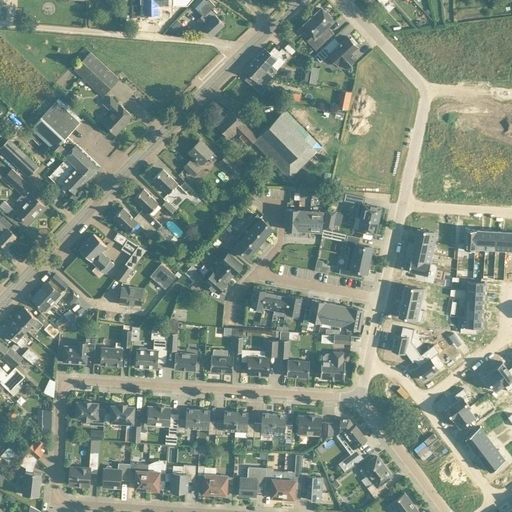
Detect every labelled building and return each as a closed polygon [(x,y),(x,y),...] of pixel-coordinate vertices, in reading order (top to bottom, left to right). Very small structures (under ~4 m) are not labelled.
[(143,0),(144,2),(144,14),(155,14),(155,13),(159,13),(159,6),(168,6),(167,0),(143,0)] [(196,0),(192,5),(202,16),(198,19),(212,35),(224,24),(215,15),(217,13),(214,10),(212,11),(211,10),(215,6),(209,0),(196,0)] [(315,38),(333,20),(332,19),(333,18),(328,13),(327,14),(321,8),(303,25),(315,38)] [(174,23),(169,28),(174,33),(179,28),(174,23)] [(356,58),(352,53),(358,47),(356,45),(357,44),(351,37),(350,39),(348,36),(340,43),(334,37),(314,55),(320,62),(328,55),(338,65),(340,64),(341,63),(345,68),(356,58)] [(119,79),(117,76),(85,47),(79,53),(74,59),(79,64),(74,69),(102,96),(119,79)] [(271,64),(279,55),(285,60),(289,55),(282,49),(279,51),(275,47),(269,53),(264,48),(253,60),(265,71),(266,70),(271,75),(276,69),(271,64)] [(253,60),(244,71),(256,81),(252,85),(260,93),(269,83),(274,78),(271,75),(266,70),(265,71),(253,60)] [(340,99),(349,100),(351,91),(342,90),(340,99)] [(288,92),(287,98),(300,100),(301,94),(288,92)] [(113,112),(103,122),(116,134),(123,126),(122,125),(131,115),(120,104),(119,105),(111,97),(104,104),(113,112)] [(56,101),(30,128),(54,150),(65,156),(67,158),(72,163),(89,178),(100,166),(76,144),(75,144),(67,136),(79,123),(56,101)] [(215,124),(222,131),(229,138),(235,132),(248,146),(251,144),(253,142),(289,178),(322,146),(285,109),(257,136),(232,111),(224,119),(222,117),(215,124)] [(11,111),(5,118),(18,131),(25,123),(11,111)] [(9,139),(0,148),(0,150),(28,177),(38,166),(31,159),(29,161),(15,147),(16,146),(9,139)] [(201,163),(208,157),(213,162),(218,157),(201,141),(190,152),(194,156),(190,160),(184,166),(194,175),(201,168),(198,165),(201,162),(201,163)] [(234,178),(243,169),(240,166),(233,160),(227,154),(219,162),(234,178)] [(236,156),(233,160),(240,166),(243,163),(236,156)] [(68,167),(54,182),(64,191),(68,187),(75,193),(89,178),(72,163),(67,158),(63,162),(68,167)] [(4,177),(22,194),(16,200),(22,205),(16,212),(28,223),(44,207),(34,197),(38,192),(12,168),(4,177)] [(178,184),(170,176),(163,169),(153,179),(168,194),(178,184)] [(189,195),(194,190),(185,181),(180,186),(189,195)] [(162,225),(149,213),(159,203),(143,188),(134,198),(143,208),(138,213),(147,221),(157,230),(162,225)] [(378,220),(381,207),(376,206),(371,205),(363,204),(364,197),(346,193),(344,200),(359,203),(356,216),(361,217),(378,220)] [(8,205),(4,200),(0,204),(0,206),(4,210),(8,205)] [(160,206),(170,215),(175,210),(165,201),(160,206)] [(138,222),(130,214),(123,207),(113,217),(128,232),(138,222)] [(297,230),(299,210),(287,209),(285,229),(294,230),(294,231),(297,231),(297,230)] [(327,209),(323,229),(332,231),(336,211),(327,209)] [(309,230),(311,211),(299,210),(297,230),(298,230),(298,229),(309,230)] [(321,231),(322,212),(311,211),(309,230),(321,231)] [(257,214),(248,224),(264,238),(273,228),(257,214)] [(10,229),(9,229),(12,225),(2,215),(0,217),(0,234),(2,236),(0,237),(0,242),(5,248),(17,236),(10,229)] [(378,220),(361,217),(358,230),(365,231),(365,232),(370,233),(371,232),(375,233),(378,220)] [(147,222),(142,226),(151,236),(157,230),(147,221),(147,222)] [(230,224),(226,229),(231,233),(235,229),(230,224)] [(248,224),(240,233),(256,248),(264,238),(248,224)] [(418,228),(416,239),(434,243),(436,232),(418,228)] [(458,243),(458,250),(475,252),(476,229),(465,228),(464,244),(458,243)] [(332,231),(323,229),(322,235),(332,238),(333,231),(332,231)] [(476,229),(475,252),(475,249),(485,249),(486,230),(476,230),(476,229)] [(486,230),(485,249),(495,250),(496,231),(486,230)] [(496,231),(495,250),(505,250),(507,232),(496,231)] [(105,274),(114,264),(101,251),(106,246),(94,233),(79,249),(105,274)] [(256,248),(240,233),(236,238),(240,241),(235,246),(247,257),(256,248)] [(360,237),(347,234),(345,246),(349,247),(348,255),(370,260),(372,246),(359,243),(360,237)] [(200,235),(194,241),(200,246),(206,240),(200,235)] [(174,236),(168,242),(172,245),(177,240),(174,236)] [(132,256),(139,245),(127,238),(120,248),(132,256)] [(217,239),(213,244),(217,247),(221,242),(217,239)] [(416,239),(413,249),(432,253),(434,243),(416,239)] [(411,258),(411,259),(430,263),(430,262),(432,253),(413,249),(411,258)] [(139,259),(153,264),(156,255),(142,250),(139,259)] [(229,252),(220,262),(221,262),(233,273),(242,264),(229,252)] [(370,260),(348,255),(345,267),(340,266),(339,273),(352,276),(353,270),(367,273),(370,260)] [(329,267),(322,265),(323,261),(317,259),(314,270),(328,273),(329,267)] [(411,259),(408,270),(418,273),(427,274),(428,275),(430,263),(411,259)] [(233,273),(221,262),(214,271),(213,272),(225,283),(233,273)] [(122,282),(128,273),(132,268),(125,263),(116,277),(122,282)] [(161,263),(151,275),(166,288),(176,276),(161,263)] [(280,264),(279,273),(286,274),(288,265),(280,264)] [(214,271),(210,268),(201,278),(210,285),(209,286),(213,289),(214,289),(217,292),(225,283),(213,272),(214,271)] [(189,277),(192,273),(187,269),(184,273),(189,277)] [(33,299),(44,310),(61,292),(68,285),(56,273),(42,288),(43,289),(33,299)] [(418,273),(417,280),(425,282),(427,274),(418,273)] [(466,280),(466,290),(484,291),(485,286),(485,282),(466,280)] [(405,285),(403,295),(422,299),(424,289),(405,285)] [(141,305),(144,288),(139,287),(129,286),(129,287),(121,287),(119,304),(126,305),(126,303),(141,305)] [(266,291),(253,288),(252,292),(251,297),(250,305),(256,306),(255,311),(262,312),(263,307),(266,291)] [(466,290),(465,299),(484,300),(484,295),(485,291),(484,291),(466,290)] [(278,293),(266,291),(263,307),(274,309),(278,293)] [(290,295),(278,293),(274,309),(285,311),(286,311),(290,295)] [(302,298),(290,295),(286,311),(285,311),(284,316),(291,317),(292,312),(299,314),(302,298)] [(403,295),(401,305),(419,309),(422,299),(403,295)] [(306,309),(303,323),(308,324),(309,319),(321,322),(325,302),(321,302),(321,301),(313,299),(310,310),(306,309)] [(465,299),(465,308),(483,309),(484,304),(484,300),(465,299)] [(334,324),(338,305),(325,302),(321,322),(334,324)] [(347,326),(350,307),(338,305),(334,324),(347,326)] [(401,305),(399,316),(422,321),(424,310),(419,309),(401,305)] [(362,317),(363,309),(355,307),(355,308),(351,308),(352,307),(351,306),(351,307),(350,307),(347,326),(359,329),(360,324),(362,317)] [(36,330),(42,324),(24,307),(13,319),(25,330),(31,325),(36,330)] [(465,308),(464,317),(483,318),(483,313),(483,309),(465,308)] [(460,327),(460,332),(477,333),(477,327),(482,328),(483,322),(483,318),(464,317),(463,328),(460,327)] [(21,335),(25,330),(13,319),(3,329),(21,346),(26,341),(21,335)] [(178,321),(168,320),(168,332),(178,332),(178,321)] [(44,328),(53,337),(59,330),(50,321),(44,328)] [(395,334),(391,350),(405,354),(405,352),(412,361),(434,345),(434,344),(421,354),(411,342),(414,329),(402,326),(400,335),(395,334)] [(234,336),(233,352),(242,353),(243,328),(232,328),(233,328),(232,336),(234,336)] [(123,330),(123,331),(122,342),(116,342),(116,348),(102,347),(101,364),(122,366),(123,348),(123,346),(131,346),(132,330),(123,330)] [(453,341),(458,338),(454,332),(449,336),(453,341)] [(178,334),(169,334),(168,350),(177,351),(178,334)] [(351,343),(351,335),(339,334),(334,334),(333,342),(351,343)] [(65,346),(64,362),(86,363),(87,353),(95,353),(96,337),(87,336),(86,347),(65,346)] [(15,367),(22,358),(10,347),(9,348),(0,340),(0,356),(1,357),(2,356),(15,367)] [(168,341),(167,341),(154,340),(153,350),(147,349),(147,348),(139,347),(139,349),(137,349),(136,358),(135,358),(134,364),(136,364),(136,367),(157,368),(157,362),(166,363),(168,341)] [(276,356),(277,341),(267,340),(267,351),(261,351),(261,357),(249,356),(248,363),(247,363),(246,370),(248,370),(248,374),(268,375),(269,358),(269,355),(276,356)] [(279,357),(288,358),(289,340),(280,340),(279,357)] [(434,345),(412,361),(412,362),(415,360),(419,366),(415,368),(424,380),(438,369),(430,359),(440,352),(434,345)] [(32,363),(38,358),(28,348),(22,355),(32,363)] [(333,353),(326,353),(323,356),(323,360),(321,360),(320,378),(344,380),(345,362),(343,362),(344,352),(333,351),(333,353)] [(197,354),(175,353),(174,369),(196,370),(196,369),(199,369),(199,362),(197,362),(197,354)] [(211,366),(210,371),(233,373),(234,356),(211,355),(211,360),(210,360),(209,366),(211,366)] [(309,377),(310,361),(288,360),(287,376),(309,377)] [(502,361),(492,368),(493,369),(504,384),(509,390),(511,387),(511,366),(508,369),(502,361)] [(22,386),(18,383),(25,376),(15,367),(8,374),(0,366),(0,384),(1,384),(9,392),(13,395),(17,391),(22,386)] [(493,370),(484,376),(495,390),(504,384),(508,390),(509,390),(504,384),(493,369),(492,368),(492,369),(493,370)] [(25,378),(20,383),(25,388),(20,393),(26,400),(36,391),(25,378)] [(49,378),(43,392),(53,397),(55,381),(49,378)] [(458,400),(445,409),(453,418),(469,406),(463,397),(468,393),(464,388),(454,395),(458,400)] [(490,401),(481,408),(486,414),(499,405),(494,398),(493,399),(495,400),(491,403),(490,401)] [(76,401),(75,417),(83,418),(83,420),(90,420),(90,418),(94,419),(94,424),(102,425),(102,417),(98,417),(98,403),(91,402),(91,401),(84,401),(84,402),(76,401)] [(105,412),(105,420),(110,421),(133,423),(134,406),(127,406),(127,404),(119,403),(119,405),(111,405),(111,413),(105,412)] [(177,436),(178,432),(179,418),(179,414),(171,413),(171,407),(165,407),(165,406),(158,405),(158,406),(148,406),(148,409),(147,409),(147,414),(148,414),(147,424),(158,425),(158,426),(164,426),(164,425),(169,426),(169,435),(166,435),(165,444),(177,444),(177,436)] [(469,406),(453,418),(453,419),(454,418),(460,426),(474,416),(468,407),(470,406),(469,406)] [(511,413),(511,411),(508,406),(503,410),(508,417),(511,413)] [(197,428),(198,409),(186,408),(186,418),(179,418),(178,432),(185,432),(185,427),(197,428)] [(11,409),(7,414),(12,419),(17,415),(11,409)] [(198,409),(197,428),(209,429),(209,434),(216,434),(217,420),(210,420),(210,410),(198,409)] [(224,421),(217,420),(216,434),(223,435),(223,430),(235,430),(236,411),(224,411),(224,421)] [(246,436),(254,437),(254,422),(248,422),(248,412),(236,411),(235,430),(247,431),(246,436)] [(261,432),(273,433),(274,414),(262,413),(261,423),(254,422),(254,437),(261,437),(261,432)] [(286,414),(274,414),(273,433),(285,433),(284,438),(292,439),(292,425),(285,424),(286,414)] [(38,433),(50,433),(51,415),(38,415),(38,426),(38,433)] [(298,424),(298,434),(309,434),(309,435),(317,435),(317,432),(321,432),(322,417),(316,416),(316,415),(308,415),(308,416),(299,415),(299,418),(298,418),(297,424),(298,424)] [(349,419),(340,418),(339,431),(353,449),(359,445),(367,439),(355,424),(354,425),(349,419)] [(333,422),(324,422),(322,442),(333,435),(333,422)] [(133,425),(131,441),(140,442),(141,426),(133,425)] [(480,427),(465,438),(471,446),(486,435),(480,427)] [(103,430),(91,429),(90,439),(103,439),(103,430)] [(486,435),(471,446),(477,455),(492,443),(486,435)] [(44,444),(38,438),(34,442),(27,450),(28,450),(37,458),(43,451),(40,449),(44,444)] [(492,443),(477,455),(483,463),(499,451),(492,443)] [(28,450),(20,465),(26,468),(26,471),(25,471),(22,494),(39,496),(41,473),(33,472),(34,468),(37,459),(37,458),(28,450)] [(499,451),(483,463),(490,471),(505,460),(499,451)] [(90,467),(70,466),(70,476),(69,477),(68,481),(69,482),(69,485),(89,486),(90,472),(98,473),(99,453),(91,452),(90,467)] [(363,467),(360,470),(365,477),(368,475),(374,482),(371,484),(367,487),(375,498),(388,489),(383,482),(392,476),(377,456),(375,457),(375,456),(370,459),(371,460),(362,467),(363,467)] [(302,477),(308,478),(307,497),(311,498),(311,500),(322,501),(331,501),(328,492),(322,492),(323,476),(309,476),(310,458),(303,458),(302,472),(302,477)] [(159,490),(159,480),(165,480),(167,460),(161,459),(158,460),(153,461),(148,463),(147,489),(159,490)] [(135,489),(147,489),(148,463),(130,462),(130,463),(129,478),(135,479),(135,489)] [(129,480),(129,478),(130,463),(118,463),(118,469),(112,468),(111,466),(110,465),(108,465),(106,466),(105,468),(104,468),(103,487),(120,488),(121,480),(129,480)] [(195,481),(196,465),(184,464),(183,473),(172,473),(171,491),(187,492),(188,481),(195,481)] [(257,482),(265,483),(266,468),(248,466),(248,477),(240,477),(238,495),(256,496),(257,482)] [(270,497),(282,498),(284,479),(284,471),(274,470),(274,467),(266,467),(266,468),(265,483),(265,487),(271,487),(270,497)] [(295,489),(301,489),(302,477),(302,472),(284,471),(284,479),(282,498),(294,499),(295,489)] [(198,475),(197,482),(203,483),(203,493),(215,494),(216,475),(204,474),(204,475),(198,475)] [(216,475),(215,494),(226,494),(227,484),(233,485),(234,477),(228,477),(228,475),(216,475)] [(417,511),(418,511),(404,492),(392,502),(399,511),(417,511)]
